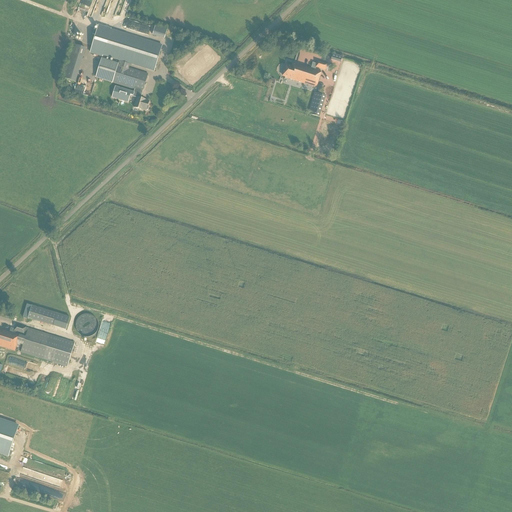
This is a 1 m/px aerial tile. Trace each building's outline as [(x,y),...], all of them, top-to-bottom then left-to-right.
[(152,35),(164,39),(167,30),(155,26),(152,35)] [(95,77),(104,80),(135,89),(133,97),(137,98),(134,108),(147,112),(150,102),(140,99),(148,74),(129,68),(130,64),(154,71),(162,46),(110,31),(106,45),(102,44),(100,50),(104,51),(103,55),(124,62),(123,62),(119,61),(118,63),(101,58),(95,77)] [(331,60),(341,63),(342,57),(333,54),(331,60)] [(325,71),(327,64),(317,61),(317,64),(313,63),(311,69),(292,63),(291,67),(286,65),(283,76),(285,77),(285,78),(316,88),(321,72),(318,71),(319,69),(325,71)] [(320,118),(326,96),(315,93),(309,115),(320,118)] [(69,317),(32,306),(28,319),(65,330),(69,317)] [(98,327),(99,326),(98,325),(98,323),(98,322),(97,321),(96,319),(95,318),(94,317),(93,316),(92,315),(90,315),(89,314),(87,314),(86,314),(84,315),(83,315),(82,316),(81,316),(80,317),(79,318),(78,319),(77,320),(76,322),(76,323),(76,325),(76,327),(76,328),(76,330),(77,331),(78,332),(79,333),(80,334),(81,335),(82,336),(83,336),(84,337),(86,337),(87,337),(89,337),(90,337),(92,336),(93,335),(94,335),(95,333),(96,332),(97,331),(98,330),(98,328),(98,327)] [(0,346),(15,351),(20,336),(25,337),(21,352),(78,370),(86,347),(16,325),(15,329),(12,328),(11,333),(0,329),(0,346)] [(19,425),(0,418),(0,454),(8,457),(19,425)]
